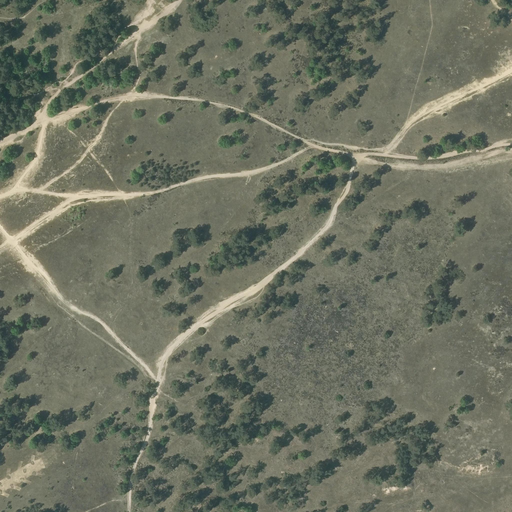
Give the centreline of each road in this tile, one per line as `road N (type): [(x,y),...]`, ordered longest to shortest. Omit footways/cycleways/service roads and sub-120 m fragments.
road 1 (track): [(0,140),(111,96),(138,94),(218,103),(314,146),(359,155),(426,158),(511,144)]
road 2 (track): [(0,230),(159,386),(133,469),(129,511)]
road 3 (track): [(359,155),(330,222),(173,346),(159,386)]
road 4 (track): [(19,186),(78,198),(159,191),(256,172),(314,146)]
road 5 (track): [(181,0),(147,26),(130,27),(50,97)]
